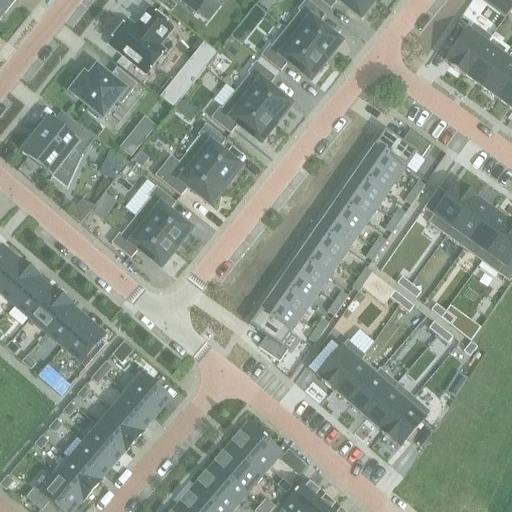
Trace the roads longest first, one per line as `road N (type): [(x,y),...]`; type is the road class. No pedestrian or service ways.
road 1 (residential): [(166,321),(375,58)]
road 2 (residential): [(389,511),(226,377)]
road 3 (residential): [(166,321),(13,193)]
road 4 (residential): [(108,511),(226,377)]
road 5 (residential): [(511,157),(375,58)]
